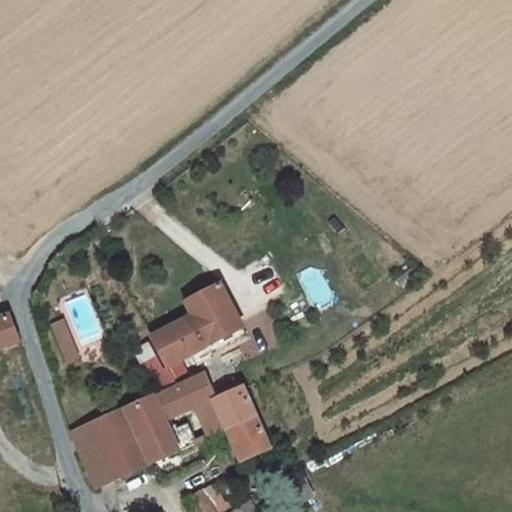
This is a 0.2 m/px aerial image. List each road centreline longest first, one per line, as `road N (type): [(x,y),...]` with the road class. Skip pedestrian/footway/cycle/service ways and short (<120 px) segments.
road 1 (unclassified): [(18,291),(46,251),(192,141),(357,0)]
road 2 (unclassified): [(18,291),(90,511)]
